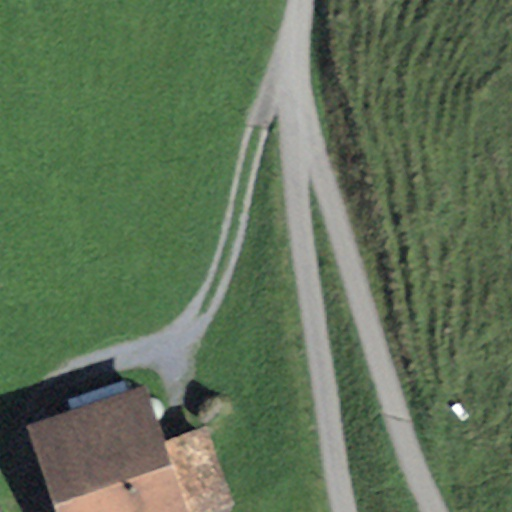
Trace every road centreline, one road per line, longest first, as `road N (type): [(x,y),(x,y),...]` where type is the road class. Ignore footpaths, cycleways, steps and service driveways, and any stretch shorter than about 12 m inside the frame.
road 1 (track): [(353,511),(304,84),(329,0)]
road 2 (track): [(451,511),(359,211),(304,84)]
road 3 (track): [(182,362),(219,318),(248,230),(264,144),(304,84)]
